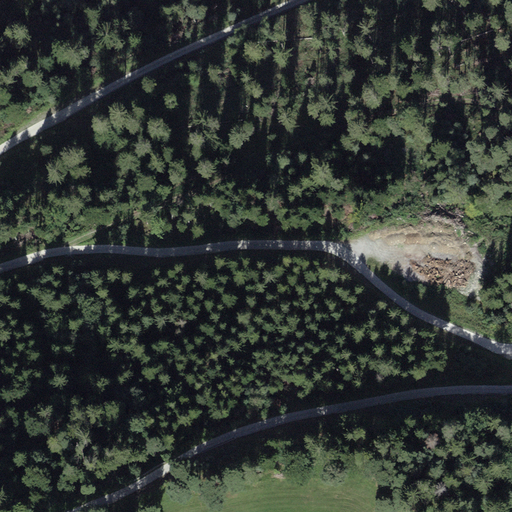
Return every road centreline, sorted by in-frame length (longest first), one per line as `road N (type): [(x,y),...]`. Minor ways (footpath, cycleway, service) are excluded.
road 1 (track): [(0,269),(47,253),(319,245),(349,255),(412,311),(511,351)]
road 2 (track): [(47,253),(269,153),(400,109),(451,100),(511,111)]
road 3 (track): [(511,389),(440,390),(274,420),(193,452),(82,511)]
road 4 (track): [(296,0),(80,102),(0,152)]
